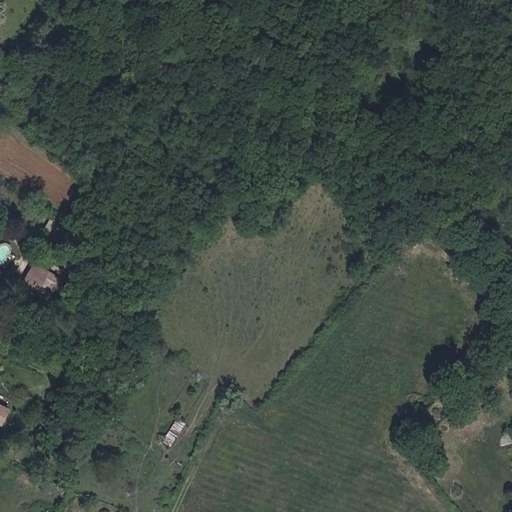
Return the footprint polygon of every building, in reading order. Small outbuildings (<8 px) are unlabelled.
[(60,225),(52,219),(45,229),(53,234),(60,225)] [(33,270),(20,289),(39,302),(51,283),(33,270)] [(39,302),(44,305),(56,287),(51,283),(39,302)] [(12,409),(0,403),(0,420),(7,424),(12,409)] [(175,417),(164,442),(173,446),(184,421),(175,417)]
